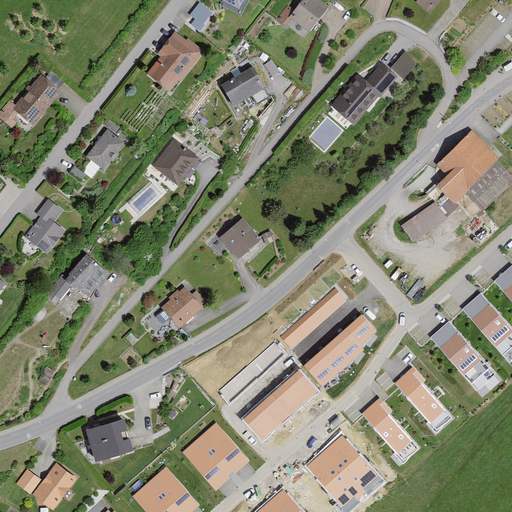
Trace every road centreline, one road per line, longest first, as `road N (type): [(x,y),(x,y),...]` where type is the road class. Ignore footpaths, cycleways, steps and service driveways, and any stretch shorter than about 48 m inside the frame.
road 1 (residential): [(56,421),(73,366),(370,33),(388,27),(442,62),(449,89),(430,121),(428,149)]
road 2 (tertiary): [(56,421),(234,325),(335,239)]
road 3 (residential): [(0,225),(175,0)]
road 4 (residential): [(409,318),(377,361),(219,511)]
road 5 (residential): [(409,318),(511,232)]
road 6 (tertiary): [(335,239),(428,149)]
